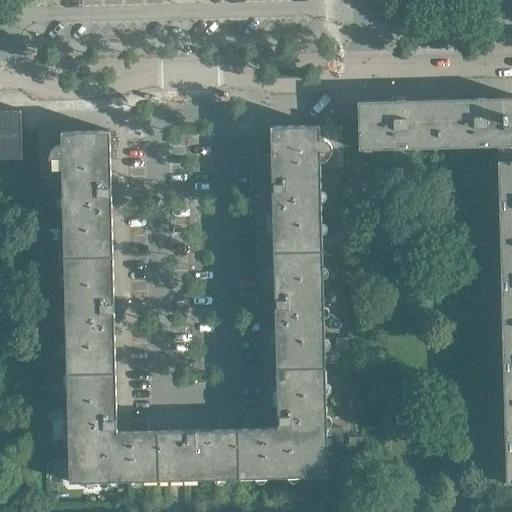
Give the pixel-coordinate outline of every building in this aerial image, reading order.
[(511,159),(511,97),(438,99),(439,147),(497,146),(498,160),(511,159)] [(439,147),(438,99),(357,101),(359,149),(439,147)] [(0,157),(22,157),(21,132),(21,109),(0,109),(0,157)] [(321,191),(320,169),(343,168),(342,124),(270,126),(272,191),(262,191),(262,192),(262,193),(262,195),(262,197),(264,199),(265,201),(266,202),(267,203),(269,204),(272,205),(273,251),(322,250),(322,233),(317,233),(317,223),(321,223),(321,200),(317,201),(316,191),(321,191)] [(111,195),(110,130),(37,132),(38,176),(62,175),(62,197),(66,197),(67,207),(62,207),(63,230),(67,229),(67,239),(63,239),(64,256),(113,255),(112,209),(113,208),(115,207),(117,206),(118,205),(120,203),(120,201),(121,199),(121,197),(121,196),(121,194),(111,195)] [(511,159),(498,160),(500,240),(511,240),(511,159)] [(511,320),(511,240),(500,240),(502,321),(511,320)] [(319,317),(319,307),(324,307),(322,250),(273,251),(274,307),(265,307),(265,308),(265,310),(265,311),(265,313),(266,315),(267,317),(269,318),(271,319),(272,320),(275,321),(276,367),(325,366),(325,349),(320,349),(320,339),(324,339),(324,317),(319,317)] [(124,312),(124,311),(114,311),(113,255),(64,256),(65,313),(69,313),(69,323),(65,323),(66,346),(70,346),(70,355),(66,355),(66,372),(116,371),(115,325),(116,324),(119,323),(121,322),(122,320),(123,317),(124,316),(124,313),(124,312)] [(511,401),(511,320),(502,321),(504,401),(511,401)] [(207,425),(204,422),(199,420),(194,420),(195,430),(175,430),(127,431),(127,427),(117,427),(116,371),(66,372),(67,390),(71,390),(71,399),(67,399),(68,422),(72,422),(72,432),(68,432),(69,482),(99,481),(99,477),(109,477),(109,481),(176,479),(328,475),(326,425),(322,426),(322,416),(326,416),(326,393),(321,393),(321,384),(325,383),(325,366),(276,367),(277,423),(268,423),(268,428),(209,429),(207,425)]
